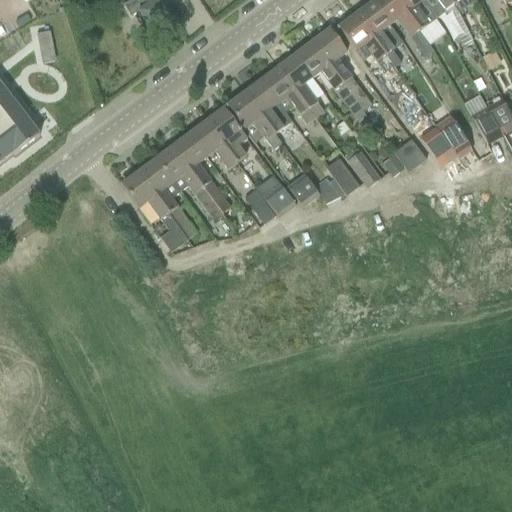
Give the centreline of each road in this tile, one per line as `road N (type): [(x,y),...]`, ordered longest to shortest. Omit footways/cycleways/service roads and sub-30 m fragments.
road 1 (tertiary): [(0,218),(291,0)]
road 2 (track): [(511,161),(163,263)]
